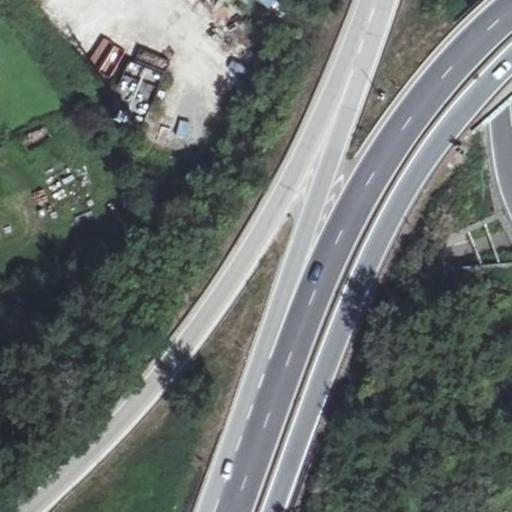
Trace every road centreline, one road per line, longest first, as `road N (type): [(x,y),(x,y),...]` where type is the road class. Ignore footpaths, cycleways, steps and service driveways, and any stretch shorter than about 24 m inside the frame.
road 1 (trunk): [(511,11),(446,77),(373,175),(313,297),(237,511)]
road 2 (trunk): [(357,60),(224,297),(125,419),(31,511)]
road 3 (trunk): [(276,511),(395,212),(434,149),(511,64)]
road 4 (trunk): [(357,60),(227,511)]
road 5 (trunk): [(511,179),(490,0)]
